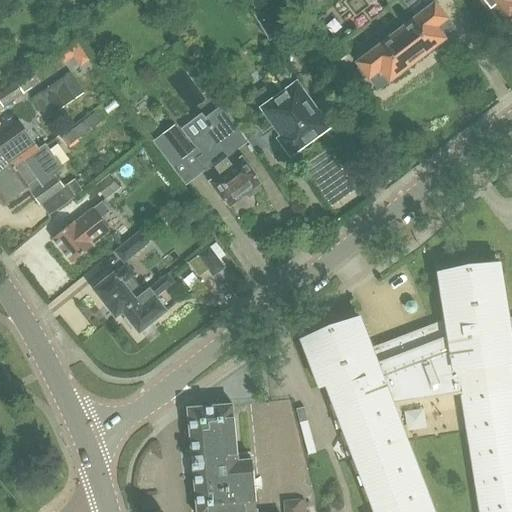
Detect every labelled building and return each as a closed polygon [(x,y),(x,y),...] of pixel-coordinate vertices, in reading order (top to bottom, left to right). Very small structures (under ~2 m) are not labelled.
[(249,0),(254,8),(250,11),(269,41),(286,31),(267,0),(249,0)] [(356,63),(368,79),(380,70),(389,81),(443,39),(442,37),(453,28),(431,0),(399,0),(408,12),(409,11),(415,17),(356,63)] [(511,0),(483,0),(501,24),(511,15),(511,0)] [(65,46),(73,58),(79,68),(91,60),(76,38),(65,46)] [(253,101),(257,106),(260,104),(284,137),(281,139),(290,152),(325,127),(293,83),(293,82),(282,66),(270,74),(275,81),(255,95),(253,101)] [(16,81),(0,91),(0,102),(9,117),(30,103),(16,81)] [(211,127),(193,140),(203,154),(198,157),(203,165),(200,167),(204,172),(203,173),(229,207),(260,183),(237,152),(250,142),(224,104),(205,118),(211,127)] [(100,123),(93,114),(84,120),(91,129),(100,123)] [(0,176),(46,145),(45,144),(37,149),(19,125),(0,138),(0,176)] [(46,145),(0,176),(0,198),(3,203),(27,187),(40,204),(63,187),(53,175),(62,168),(46,145)] [(83,195),(95,209),(120,188),(128,183),(117,168),(83,195)] [(65,186),(44,203),(61,224),(82,207),(65,186)] [(144,213),(149,221),(158,214),(152,207),(144,213)] [(52,238),(71,263),(92,247),(82,234),(93,226),(84,214),(73,222),(73,221),(52,238)] [(113,252),(123,264),(150,243),(139,230),(113,252)] [(189,265),(202,282),(211,276),(213,278),(225,268),(209,247),(196,256),(198,258),(189,265)] [(509,390),(511,390),(507,371),(506,372),(504,361),(505,360),(502,342),(501,342),(499,331),(510,329),(500,271),(491,273),(490,263),(446,271),(447,280),(439,282),(445,319),(371,348),(362,326),(354,329),(350,320),(309,336),(313,345),(304,348),(319,386),(326,384),(339,418),(342,417),(346,427),(343,428),(349,446),(356,444),(360,454),(353,456),(360,474),(366,472),(370,482),(364,484),(371,502),(377,500),(381,510),(375,511),(433,511),(392,404),(459,394),(459,398),(509,390)] [(93,289),(115,318),(122,312),(138,333),(166,311),(155,297),(174,282),(167,274),(149,288),(150,288),(144,293),(132,278),(135,276),(126,264),(116,272),(115,272),(93,289)] [(509,390),(459,398),(479,511),(511,511),(511,402),(509,392),(509,390)] [(231,405),(187,409),(196,511),(256,511),(252,459),(237,461),(233,420),(232,420),(231,405)] [(304,511),(303,501),(283,502),(284,511),(304,511)]
